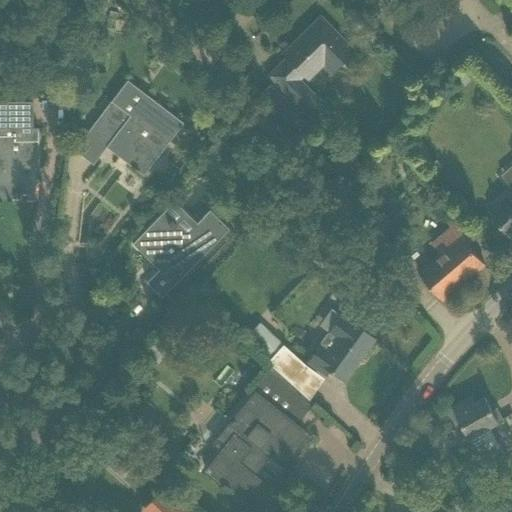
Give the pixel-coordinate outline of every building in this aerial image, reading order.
[(269,76),(306,114),(320,99),(300,79),(303,76),(308,80),(323,65),(331,73),(352,52),(320,19),(283,55),(286,59),(269,76)] [(40,32),(26,46),(38,58),(52,45),(40,32)] [(111,100),(88,130),(107,145),(113,137),(124,145),(117,155),(142,175),(182,123),(145,94),(138,104),(125,94),(117,105),(111,100)] [(79,104),(93,109),(96,99),(81,95),(79,104)] [(0,197),(21,197),(21,201),(25,201),(25,197),(32,197),(32,167),(38,167),(38,127),(33,127),(32,101),(7,101),(7,100),(0,99),(0,197)] [(204,144),(203,151),(208,156),(215,153),(220,148),(221,141),(216,136),(209,139),(204,144)] [(330,159),(345,176),(359,164),(344,147),(330,159)] [(275,184),(269,190),(275,196),(281,191),(275,184)] [(511,190),(488,211),(500,224),(511,238),(511,190)] [(294,194),(277,210),(285,219),(302,204),(294,194)] [(146,282),(161,297),(226,227),(207,209),(183,235),(159,214),(131,244),(149,260),(151,258),(161,267),(146,282)] [(420,273),(442,299),(484,263),(451,225),(431,241),(442,254),(420,273)] [(148,339),(161,349),(179,325),(176,323),(195,298),(184,290),(148,339)] [(347,295),(337,308),(345,313),(354,300),(347,295)] [(307,361),(325,374),(328,370),(343,380),(373,339),(348,320),(348,321),(340,315),(328,332),(336,338),(327,350),(320,344),(307,361)] [(267,361),(292,383),(305,364),(259,322),(246,336),(270,357),(267,361)] [(219,449),(203,469),(226,488),(242,500),(258,479),(246,470),(263,449),(281,463),(305,433),(290,421),(252,390),(228,422),(236,428),(219,449)] [(498,422),(484,397),(475,403),(471,396),(447,409),(457,427),(453,429),(460,442),(470,437),(470,438),(471,437),(473,440),(472,441),(485,464),(505,452),(491,426),(498,422)] [(91,451),(113,471),(126,458),(104,437),(91,451)] [(139,511),(187,511),(161,488),(139,511)]
